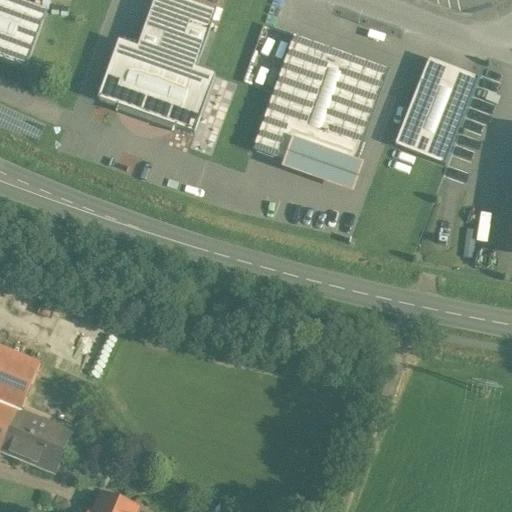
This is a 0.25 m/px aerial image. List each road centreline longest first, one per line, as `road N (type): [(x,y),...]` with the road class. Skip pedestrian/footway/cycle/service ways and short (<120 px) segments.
road 1 (tertiary): [(511,325),(223,257),(0,177)]
road 2 (track): [(415,306),(339,511)]
road 3 (residential): [(511,55),(357,0)]
